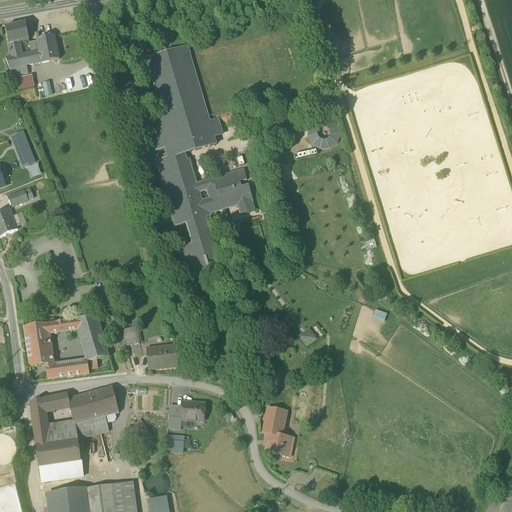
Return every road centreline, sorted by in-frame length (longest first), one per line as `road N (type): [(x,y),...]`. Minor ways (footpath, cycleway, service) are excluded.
road 1 (unclassified): [(24,396),(113,379),(219,389),(242,406),(261,473),(339,511)]
road 2 (unclassified): [(0,271),(24,396)]
